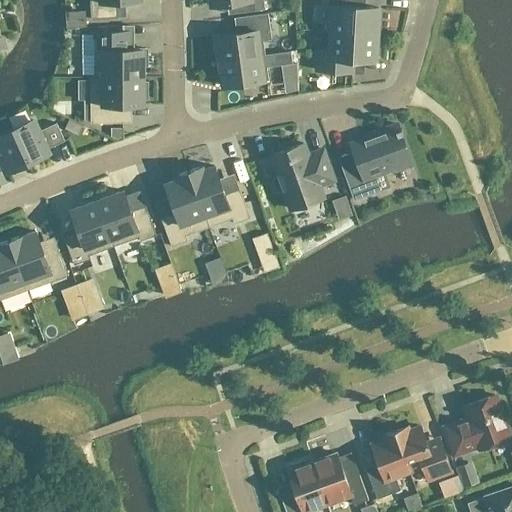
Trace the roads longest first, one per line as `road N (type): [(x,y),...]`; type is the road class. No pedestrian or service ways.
road 1 (residential): [(247,511),(229,451),(236,440),(511,340)]
road 2 (residential): [(172,142),(388,101),(411,63),(426,0)]
road 3 (residential): [(0,205),(172,142)]
road 4 (residential): [(169,0),(172,142)]
